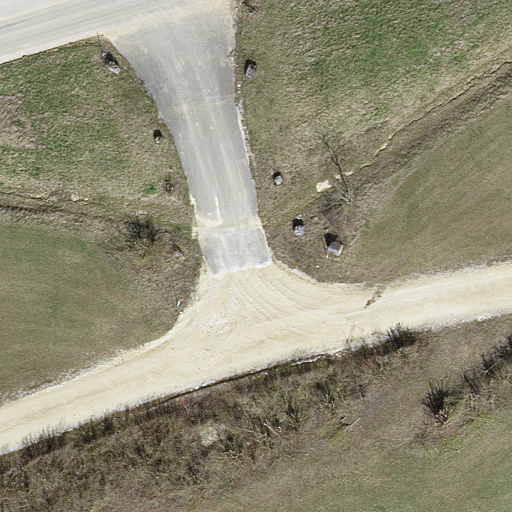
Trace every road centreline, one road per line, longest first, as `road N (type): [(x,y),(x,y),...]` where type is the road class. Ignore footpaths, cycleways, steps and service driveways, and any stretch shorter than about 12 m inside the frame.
road 1 (track): [(0,434),(260,337),(163,0)]
road 2 (track): [(260,337),(511,291)]
